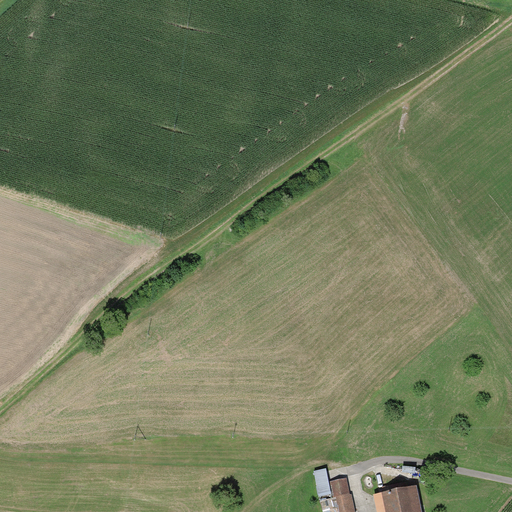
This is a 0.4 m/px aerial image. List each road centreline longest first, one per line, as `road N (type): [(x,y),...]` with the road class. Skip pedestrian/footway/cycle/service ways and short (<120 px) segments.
road 1 (track): [(0,404),(122,298),(511,23)]
road 2 (track): [(347,470),(396,460),(511,481)]
